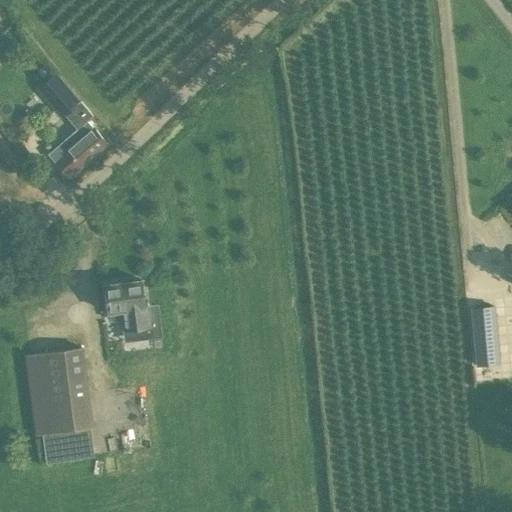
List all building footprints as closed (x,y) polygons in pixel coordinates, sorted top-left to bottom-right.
[(89,120),(93,117),(57,74),(42,87),(78,130),(89,120)] [(71,175),(95,154),(109,142),(89,120),(62,144),(67,150),(57,159),(71,175)] [(124,311),(126,329),(150,326),(144,281),(108,286),(111,313),(124,311)] [(474,303),(475,362),(495,362),(494,303),(474,303)] [(40,434),(94,426),(83,347),(29,354),(40,434)]
